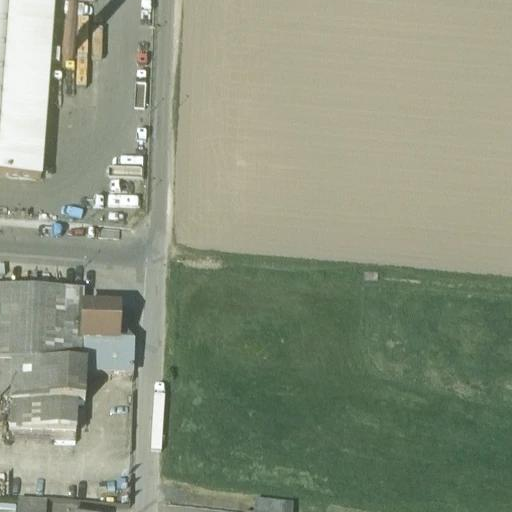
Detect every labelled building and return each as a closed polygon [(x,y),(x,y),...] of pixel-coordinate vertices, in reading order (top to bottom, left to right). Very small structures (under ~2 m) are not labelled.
[(0,0),(0,190),(38,194),(51,16),(52,0),(0,0)] [(93,0),(52,0),(51,16),(92,19),(93,0)] [(73,71),(73,69),(73,66),(71,64),(69,62),(66,62),(64,63),(61,64),(60,66),(59,69),(60,72),(61,74),(64,75),(66,76),(69,75),(71,74),(73,71)] [(81,305),(0,301),(0,373),(10,374),(78,376),(79,354),(80,321),(81,305)] [(80,321),(79,354),(113,355),(114,323),(114,322),(102,322),(80,321)] [(113,355),(79,354),(78,376),(84,376),(83,381),(131,383),(132,354),(131,354),(115,337),(116,324),(114,323),(113,355)] [(10,374),(0,373),(0,410),(9,410),(10,374)] [(78,376),(10,374),(9,410),(75,413),(82,413),(83,381),(84,376),(78,376)] [(75,413),(9,410),(8,440),(74,442),(75,413)]
